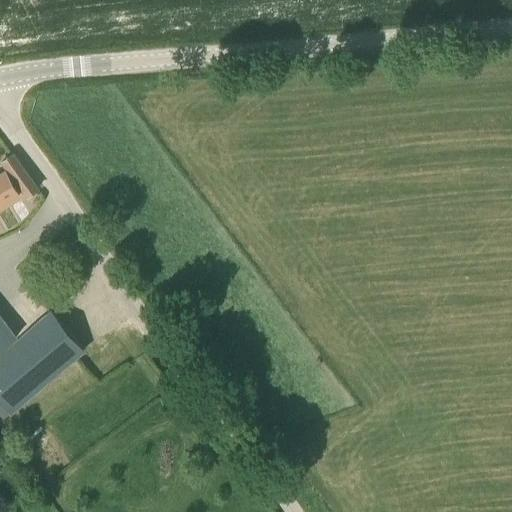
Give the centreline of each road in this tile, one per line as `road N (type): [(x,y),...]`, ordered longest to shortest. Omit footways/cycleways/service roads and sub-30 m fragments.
road 1 (unclassified): [(0,81),(75,67),(511,29)]
road 2 (unclassified): [(288,511),(0,113)]
